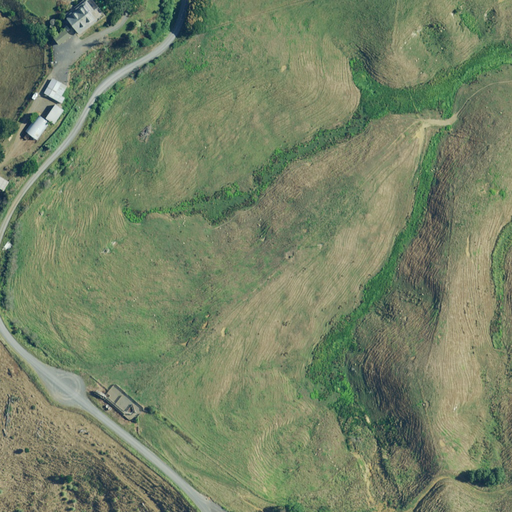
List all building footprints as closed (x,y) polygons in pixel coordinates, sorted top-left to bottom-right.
[(98,21),(91,11),(92,10),(86,2),(82,5),(66,16),(79,34),(98,21)] [(69,24),(65,18),(60,21),(64,27),(69,24)] [(71,37),(65,29),(54,37),(59,45),(71,37)] [(66,52),(60,46),(54,52),(60,59),(66,52)] [(68,86),(53,78),(45,93),(63,103),(65,98),(62,96),(68,86)] [(64,110),(56,104),(47,118),(55,124),(64,110)] [(49,123),(39,115),(27,131),(37,139),(49,123)] [(10,182),(0,176),(0,187),(5,190),(10,182)]
